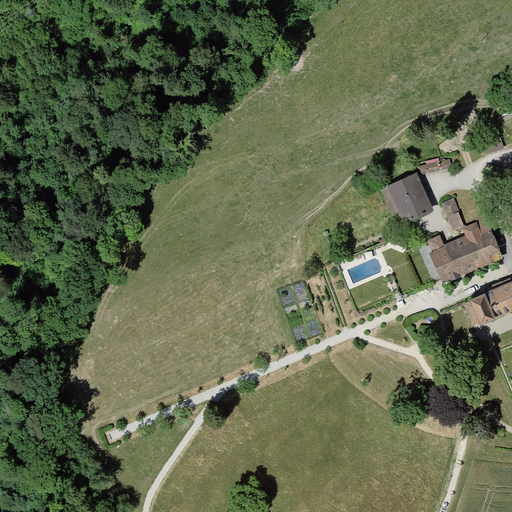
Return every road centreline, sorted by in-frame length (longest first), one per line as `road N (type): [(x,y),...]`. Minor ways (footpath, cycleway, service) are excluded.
road 1 (track): [(144,511),(224,389),(433,301)]
road 2 (track): [(352,335),(407,354),(452,397),(511,430)]
